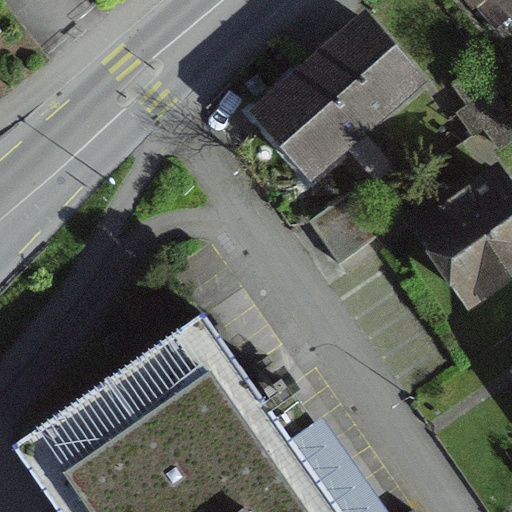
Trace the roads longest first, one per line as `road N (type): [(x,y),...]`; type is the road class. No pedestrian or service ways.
road 1 (residential): [(178,118),(450,511)]
road 2 (secondary): [(0,215),(228,0)]
